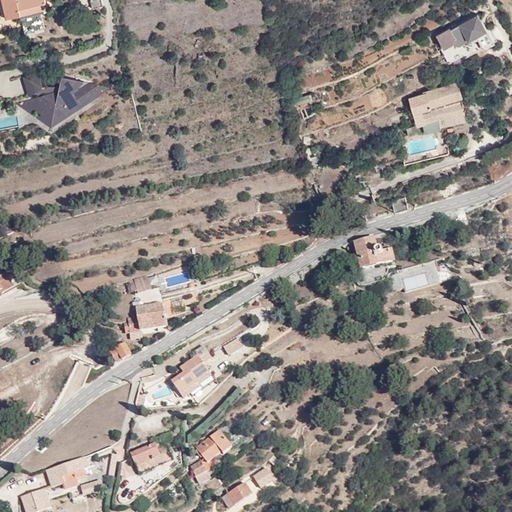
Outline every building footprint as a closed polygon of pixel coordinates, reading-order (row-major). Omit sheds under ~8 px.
[(1,0),(7,19),(45,10),(44,3),(45,3),(44,0),(1,0)] [(489,29),(476,35),(482,49),(496,43),(489,29)] [(98,81),(61,77),(59,87),(45,85),(37,70),(21,78),(30,94),(35,94),(23,101),(23,103),(31,118),(57,121),(100,97),(102,88),(98,81)] [(458,83),(409,97),(418,126),(445,119),(446,127),(468,121),(458,83)] [(323,146),(306,150),(310,168),(333,162),(329,148),(323,149),(323,146)] [(347,193),(353,185),(350,168),(343,163),(336,161),(333,162),(329,163),(322,167),(319,173),(319,185),(323,191),(328,195),(330,208),(344,207),(345,194),(347,193)] [(395,211),(408,208),(406,197),(392,201),(395,211)] [(376,250),(374,240),(357,244),(363,269),(393,261),(390,250),(381,252),(381,251),(380,251),(380,250),(379,250),(376,250)] [(1,271),(0,271),(0,291),(13,285),(5,270),(1,272),(1,271)] [(405,290),(427,287),(426,274),(403,277),(405,290)] [(148,276),(134,280),(135,284),(129,285),(131,292),(131,293),(137,292),(138,294),(152,289),(148,276)] [(135,311),(137,317),(148,337),(177,324),(176,319),(169,305),(166,299),(135,311)] [(176,301),(169,305),(176,319),(185,314),(176,301)] [(124,322),(131,336),(136,343),(140,352),(152,345),(148,337),(137,317),(124,322)] [(224,348),(229,356),(243,348),(238,340),(224,348)] [(130,342),(112,351),(118,363),(135,355),(130,342)] [(195,381),(200,388),(212,379),(195,352),(178,362),(185,371),(175,378),(184,390),(195,381)] [(162,392),(166,395),(176,390),(170,379),(151,390),(155,396),(162,392)] [(182,428),(169,433),(166,435),(169,443),(185,437),(182,428)] [(220,430),(199,446),(196,449),(202,457),(204,459),(190,467),(196,478),(200,486),(212,479),(207,472),(216,466),(212,461),(222,453),(224,455),(233,447),(220,430)] [(156,443),(133,453),(131,454),(140,475),(174,461),(167,444),(160,447),(159,445),(157,446),(156,443)] [(73,459),(46,470),(53,488),(64,484),(67,492),(80,487),(78,480),(87,477),(85,470),(90,468),(86,454),(73,459)] [(108,475),(114,476),(118,455),(112,454),(108,475)] [(166,477),(170,483),(178,477),(175,471),(166,477)] [(101,480),(81,485),(83,495),(103,490),(101,480)] [(245,482),(229,493),(238,505),(254,494),(245,482)] [(46,490),(21,498),(26,511),(41,511),(54,508),(49,493),(47,493),(46,490)]
